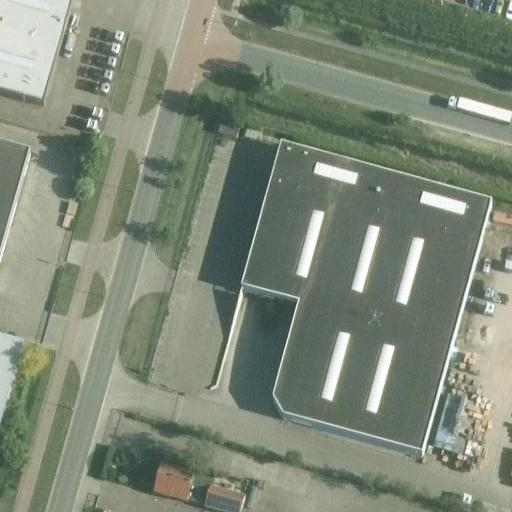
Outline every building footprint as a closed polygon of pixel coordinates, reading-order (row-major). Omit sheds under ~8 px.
[(0,0),(0,97),(43,110),(73,0),(0,0)] [(235,142),(239,130),(220,125),(217,137),(235,142)] [(0,410),(17,347),(0,342),(0,259),(30,158),(0,149),(0,410)] [(280,151),(240,295),(242,295),(250,297),(269,303),(288,308),(298,311),(272,405),(282,423),(421,461),(490,209),(280,151)] [(209,511),(241,511),(245,501),(212,492),(215,484),(193,479),(193,477),(161,469),(160,472),(156,473),(153,481),(156,484),(153,496),(186,505),(186,504),(205,510),(204,511),(209,511)]
